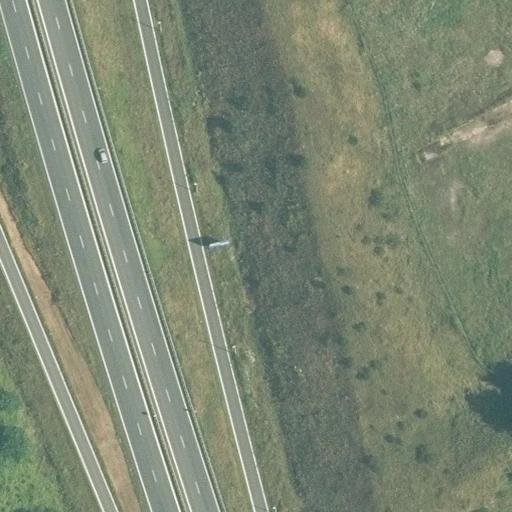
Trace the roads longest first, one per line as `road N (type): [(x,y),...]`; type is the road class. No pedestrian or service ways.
road 1 (trunk): [(205,511),(51,0)]
road 2 (trunk): [(12,0),(164,511)]
road 3 (trunk): [(260,511),(138,0)]
road 4 (trunk): [(0,241),(110,511)]
